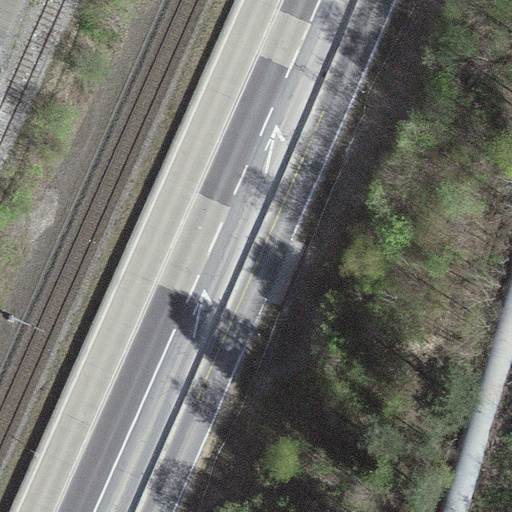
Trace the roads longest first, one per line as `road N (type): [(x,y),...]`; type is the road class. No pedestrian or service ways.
road 1 (primary): [(374,0),(167,511)]
road 2 (motorway): [(108,393),(281,0)]
road 3 (motorway): [(57,511),(108,393)]
road 4 (motorway): [(78,511),(108,393)]
